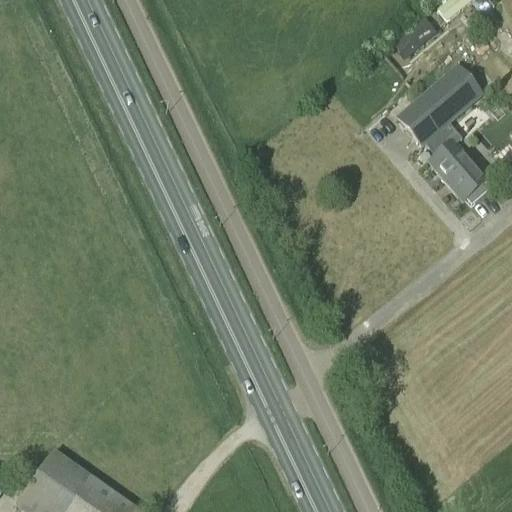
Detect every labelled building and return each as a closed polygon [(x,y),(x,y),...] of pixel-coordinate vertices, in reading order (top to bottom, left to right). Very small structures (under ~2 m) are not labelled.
[(410,29),(391,44),(405,60),(423,45),(410,29)] [(470,60),(408,113),(395,124),(418,151),(422,148),(431,158),(455,138),(446,127),(493,87),(470,60)] [(455,138),(431,158),(433,160),(426,166),(460,206),(485,184),(453,148),(459,143),(455,138)] [(511,138),(492,155),(507,174),(511,169),(511,138)] [(53,456),(19,503),(14,510),(16,511),(65,511),(88,480),(53,456)] [(65,511),(133,511),(88,480),(65,511)]
